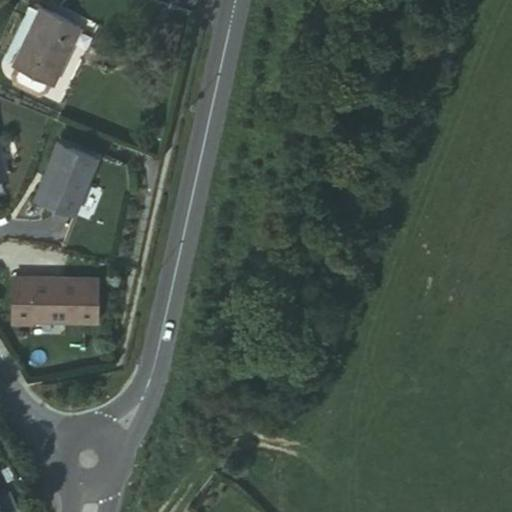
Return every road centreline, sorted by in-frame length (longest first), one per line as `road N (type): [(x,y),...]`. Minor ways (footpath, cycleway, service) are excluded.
road 1 (tertiary): [(85,463),(140,390),(226,0)]
road 2 (tertiary): [(0,370),(22,407),(85,463)]
